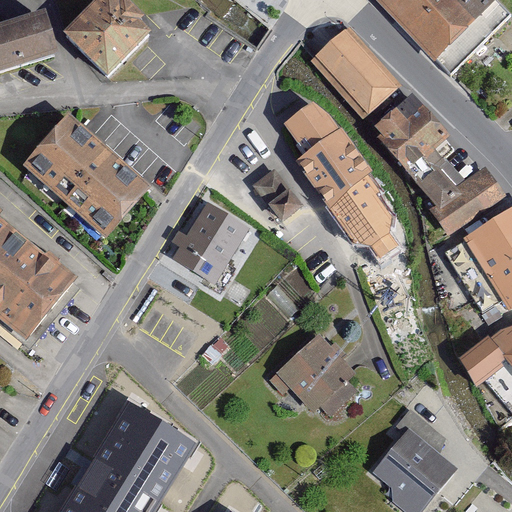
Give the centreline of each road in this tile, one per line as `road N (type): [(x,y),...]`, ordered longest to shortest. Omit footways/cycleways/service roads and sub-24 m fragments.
road 1 (residential): [(307,0),(0,486)]
road 2 (unknown): [(244,93),(197,87),(0,106)]
road 3 (tertiary): [(347,0),(511,165)]
